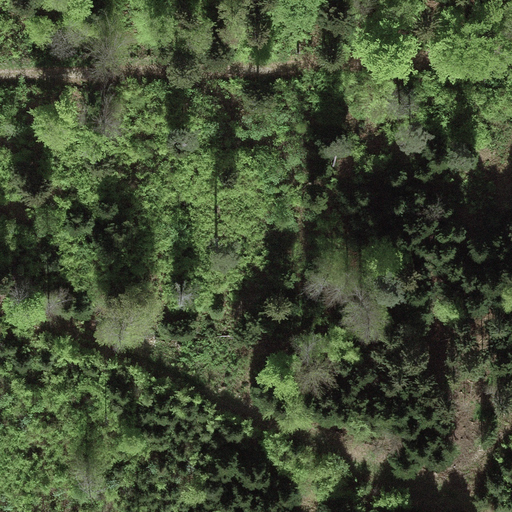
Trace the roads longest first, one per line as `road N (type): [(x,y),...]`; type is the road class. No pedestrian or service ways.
road 1 (track): [(0,73),(511,56)]
road 2 (track): [(0,299),(383,468)]
